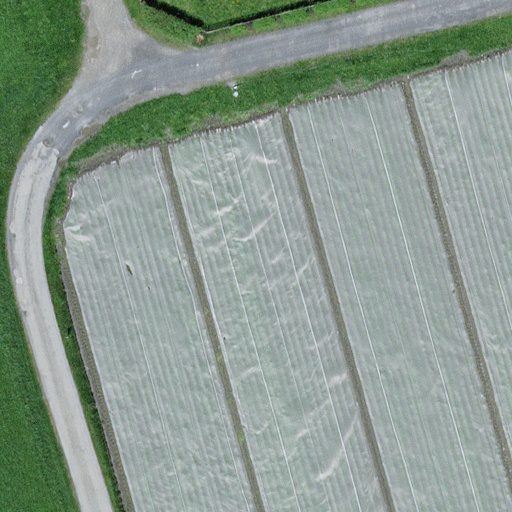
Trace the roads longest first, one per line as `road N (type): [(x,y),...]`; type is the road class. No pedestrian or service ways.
road 1 (track): [(123,78),(58,132),(21,225),(99,511)]
road 2 (track): [(476,0),(123,78)]
